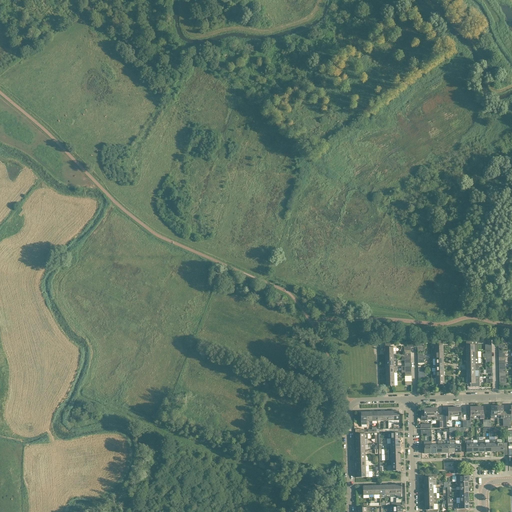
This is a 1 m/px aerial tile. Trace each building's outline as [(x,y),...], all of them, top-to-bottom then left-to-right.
[(410,351),(410,347),(413,347),(413,342),(407,342),(407,347),(404,347),(404,351),(404,354),(410,354),(410,351)] [(422,347),(422,342),(414,342),(414,347),(417,347),(418,350),(424,350),(424,347),(422,347)] [(477,351),(477,345),(471,345),(471,342),(466,342),(466,345),(466,352),(474,351),(477,351)] [(385,354),(393,354),(393,348),(390,348),(390,344),(385,344),(385,348),(385,354)] [(467,377),(467,383),(470,383),(470,384),(471,384),(471,387),(480,386),(479,377),(477,377),(477,376),(467,377)] [(444,384),(444,378),(436,378),(436,384),(439,384),(439,387),(444,387),(444,384)] [(431,417),(430,408),(424,408),(424,416),(422,416),(422,420),(431,420),(431,417)] [(437,413),(437,408),(430,408),(431,417),(431,420),(434,420),(436,420),(436,428),(443,428),(443,421),(442,415),(437,415),(437,413)] [(448,415),(442,415),(443,428),(447,428),(446,422),(448,422),(448,420),(451,420),(451,418),(451,416),(454,416),(454,408),(448,408),(448,415)] [(507,443),(502,443),(497,443),(497,440),(495,440),(495,443),(496,443),(496,451),(503,451),(503,449),(507,449),(507,443)] [(469,476),(468,476),(467,476),(467,473),(455,473),(456,482),(468,482),(468,480),(469,480),(469,476)] [(436,480),(433,480),(433,477),(437,477),(437,474),(426,475),(426,477),(424,477),(424,483),(436,483),(436,480)] [(460,503),(456,503),(456,509),(456,511),(461,511),(462,511),(468,511),(468,509),(469,509),(469,503),(460,504),(460,503)]
